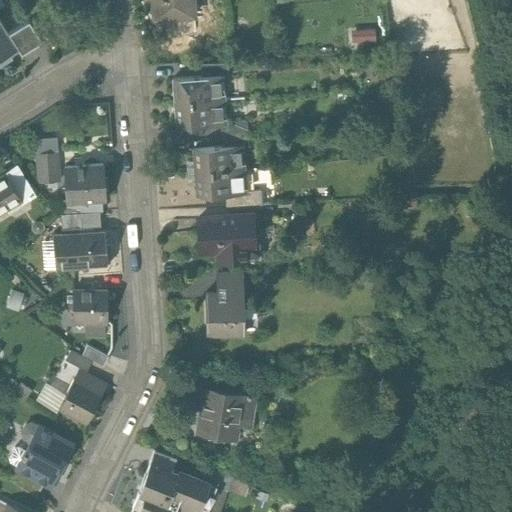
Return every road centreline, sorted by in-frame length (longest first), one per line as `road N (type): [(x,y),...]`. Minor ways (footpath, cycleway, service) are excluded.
road 1 (residential): [(76,511),(146,369),(124,62)]
road 2 (residential): [(0,119),(91,64),(124,62)]
